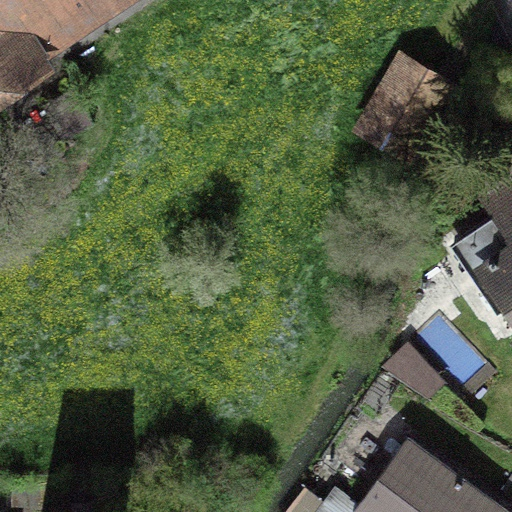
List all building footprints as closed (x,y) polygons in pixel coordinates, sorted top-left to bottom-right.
[(0,0),(0,82),(125,0),(0,0)] [(457,79),(398,46),(353,126),(413,158),(457,79)] [(456,237),(511,322),(511,166),(476,190),(492,213),(456,237)] [(381,363),(428,397),(447,379),(407,338),(381,363)] [(511,511),(511,507),(409,429),(348,508),(352,511),(511,511)]
